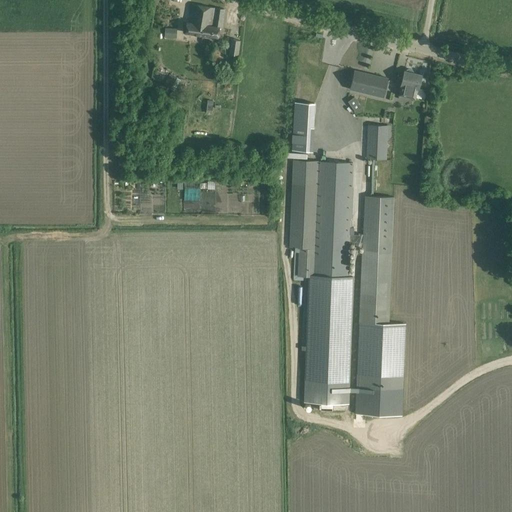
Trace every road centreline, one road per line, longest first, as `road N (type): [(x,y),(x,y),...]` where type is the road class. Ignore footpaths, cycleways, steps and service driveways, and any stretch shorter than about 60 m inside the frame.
road 1 (track): [(511,358),(478,369),(382,433),(356,434),(297,409),(283,249),(288,158),(327,156)]
road 2 (unknown): [(105,0),(108,218),(265,221)]
road 3 (unclassified): [(511,71),(238,0)]
